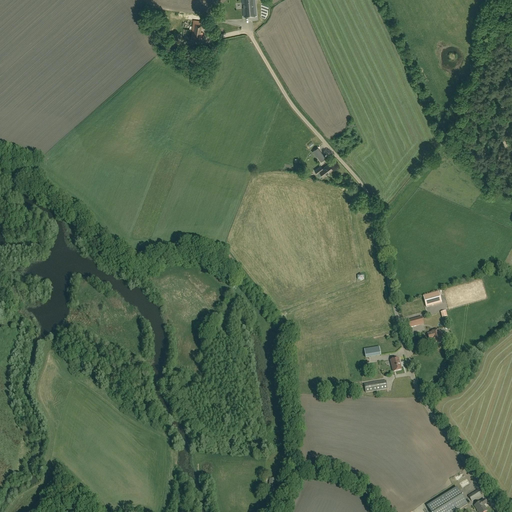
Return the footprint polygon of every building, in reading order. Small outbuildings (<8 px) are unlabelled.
[(242,0),(244,17),(256,16),(254,0),(242,0)] [(203,28),(204,22),(193,20),(192,27),(193,27),(193,30),(192,30),(191,37),(201,39),(203,32),(201,31),(201,28),(203,28)] [(321,162),(325,159),(317,148),(313,151),(321,162)] [(333,170),(329,164),(323,169),(321,166),(314,171),(317,174),(319,172),(323,177),(333,170)] [(439,292),(423,296),(426,307),(442,302),(439,292)] [(410,328),(420,325),(418,318),(408,321),(410,328)] [(440,332),(439,330),(430,333),(427,334),(429,341),(432,340),(433,344),(443,342),(441,336),(442,336),(441,332),(440,332)] [(365,358),(381,356),(379,347),(364,349),(365,358)] [(393,372),(401,370),(398,358),(390,360),(393,372)] [(366,393),(387,389),(385,381),(364,385),(366,393)] [(276,491),(277,481),(270,480),(269,490),(276,491)] [(454,511),(467,504),(457,488),(427,506),(430,511),(454,511)] [(472,502),(481,495),(477,490),(468,496),(472,502)] [(477,511),(484,511),(487,510),(484,505),(487,504),(484,499),(474,506),(477,511)]
